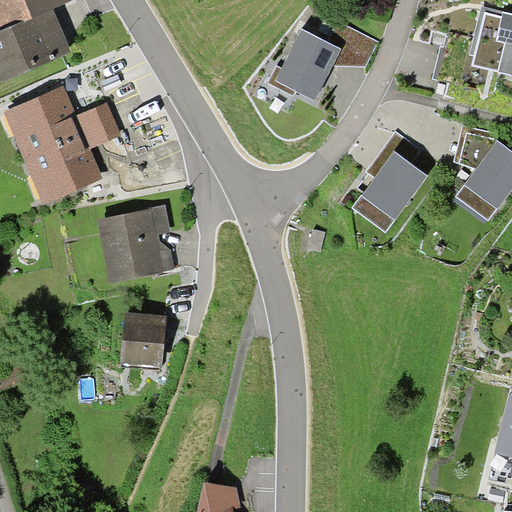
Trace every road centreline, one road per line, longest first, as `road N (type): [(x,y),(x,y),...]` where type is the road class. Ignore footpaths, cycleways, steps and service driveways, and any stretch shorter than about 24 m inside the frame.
road 1 (unclassified): [(249,221),(279,511)]
road 2 (residential): [(249,221),(322,165),(356,126),(378,89),(403,0)]
road 3 (residential): [(100,0),(175,131),(249,221)]
